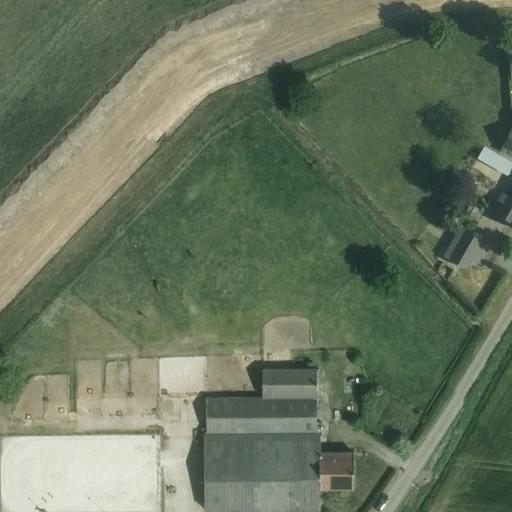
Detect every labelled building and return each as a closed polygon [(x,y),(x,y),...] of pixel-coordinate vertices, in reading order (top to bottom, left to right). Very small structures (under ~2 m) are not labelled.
[(511,150),(511,128),(503,146),(511,150)] [(508,175),(511,166),(511,162),(498,155),(492,166),(508,175)] [(511,198),(503,194),(492,213),(511,224),(511,198)] [(468,269),(484,240),(468,231),(451,260),(468,269)] [(319,488),(319,452),(318,433),(315,433),(315,396),(316,396),(316,368),(295,369),(261,369),(261,397),(204,398),(205,435),(202,435),(203,510),(318,509),(319,488)] [(319,452),(319,488),(352,488),(352,452),(319,452)]
